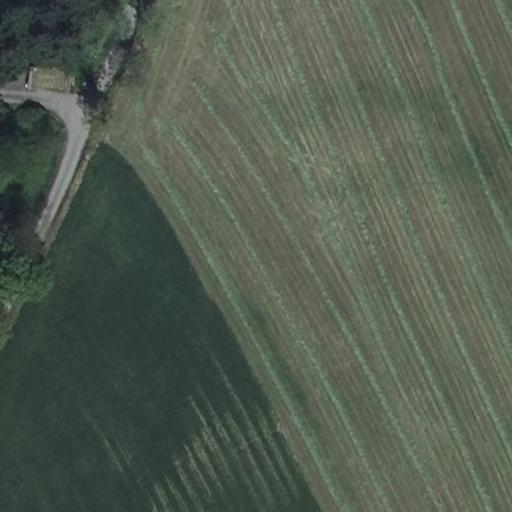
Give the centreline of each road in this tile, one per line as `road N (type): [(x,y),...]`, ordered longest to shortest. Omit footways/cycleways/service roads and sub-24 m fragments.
road 1 (unclassified): [(120,69),(0,345)]
road 2 (unclassified): [(120,69),(0,92)]
